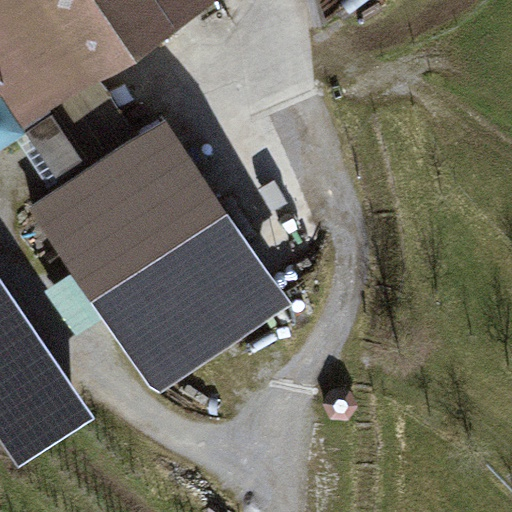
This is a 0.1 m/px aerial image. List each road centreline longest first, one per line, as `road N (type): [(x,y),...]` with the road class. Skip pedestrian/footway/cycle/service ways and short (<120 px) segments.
road 1 (track): [(283,511),(294,391),(329,322),(350,248),(319,165),(290,26),(275,0)]
road 2 (track): [(288,455),(205,445),(115,390),(0,232)]
